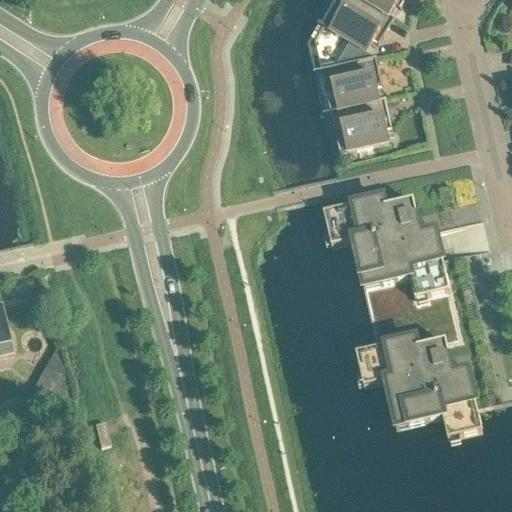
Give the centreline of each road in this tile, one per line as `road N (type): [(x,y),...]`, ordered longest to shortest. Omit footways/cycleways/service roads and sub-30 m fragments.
road 1 (tertiary): [(176,362),(153,195),(158,175)]
road 2 (tertiary): [(110,187),(124,206),(146,291),(176,362)]
road 3 (residential): [(468,45),(511,212)]
road 4 (tertiary): [(176,362),(211,511)]
road 5 (tertiary): [(43,92),(41,118),(63,165),(110,187)]
road 6 (tertiary): [(158,175),(186,142),(192,121),(185,79),(173,61)]
